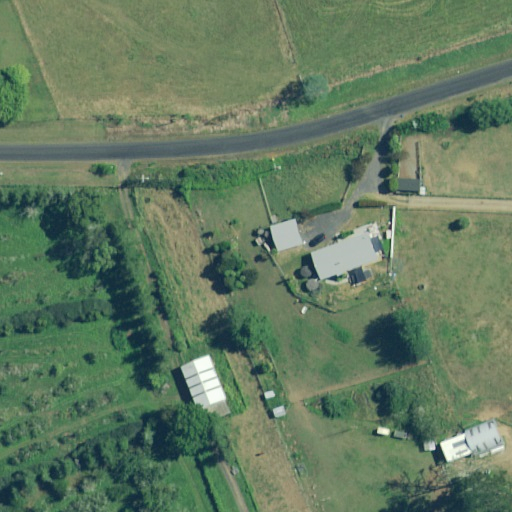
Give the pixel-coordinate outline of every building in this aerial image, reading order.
[(423,191),(424,180),(400,180),(400,190),(423,191)] [(296,247),(298,255),(304,253),(302,245),(307,244),(300,219),(275,227),(283,251),(296,247)] [(381,260),(372,234),(316,253),(326,280),(381,260)] [(309,241),(312,249),(328,243),(325,235),(309,241)] [(229,399),(213,356),(185,367),(201,410),(229,399)] [(286,405),(275,410),(279,419),(290,414),(286,405)] [(504,443),(495,419),(467,431),(476,454),(504,443)] [(397,428),(395,437),(408,439),(410,430),(397,428)]
